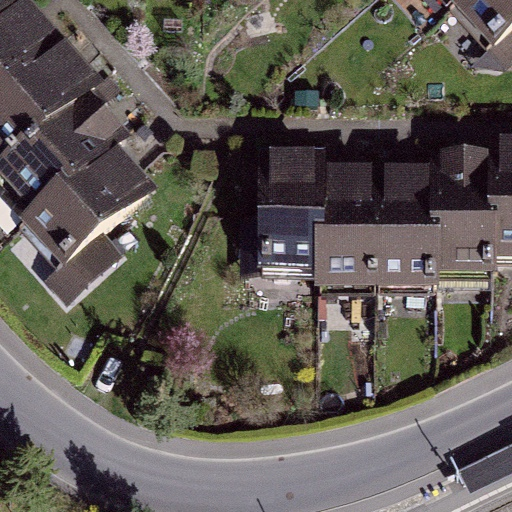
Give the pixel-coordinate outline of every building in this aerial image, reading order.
[(0,91),(67,30),(39,0),(13,0),(0,12),(0,91)] [(0,0),(0,12),(13,0),(0,0)] [(451,0),(458,8),(468,0),(451,0)] [(511,39),(511,0),(468,0),(458,8),(495,53),(511,39)] [(91,87),(107,74),(67,30),(0,91),(0,136),(17,155),(91,87)] [(117,142),(131,130),(91,87),(17,155),(2,169),(41,212),(117,142)] [(511,140),(501,141),(501,154),(501,262),(511,261),(511,140)] [(67,267),(156,186),(117,142),(41,212),(27,224),(67,267)] [(501,262),(501,154),(442,154),(442,169),(443,275),(501,275),(501,262)] [(326,170),(326,155),(267,155),(268,276),(326,276),(326,170)] [(384,290),(384,169),(326,170),(326,276),(326,291),(384,290)] [(443,275),(442,169),(384,169),(384,290),(443,290),(443,275)] [(465,491),(511,468),(511,449),(458,476),(465,491)]
